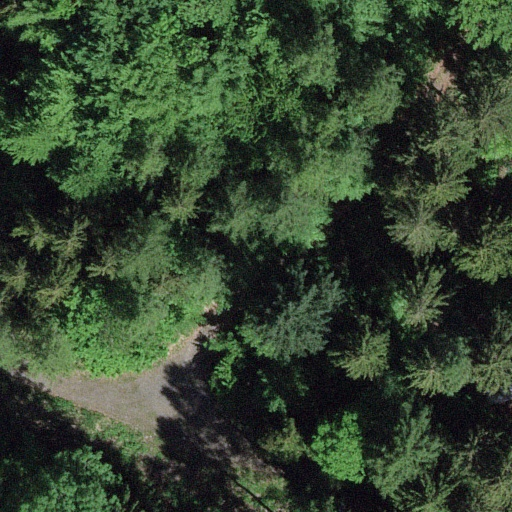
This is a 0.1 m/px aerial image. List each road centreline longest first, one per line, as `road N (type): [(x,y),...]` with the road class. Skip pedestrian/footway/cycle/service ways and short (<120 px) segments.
road 1 (track): [(134,415),(490,25)]
road 2 (track): [(134,415),(442,511)]
road 3 (track): [(0,378),(11,398),(134,415)]
